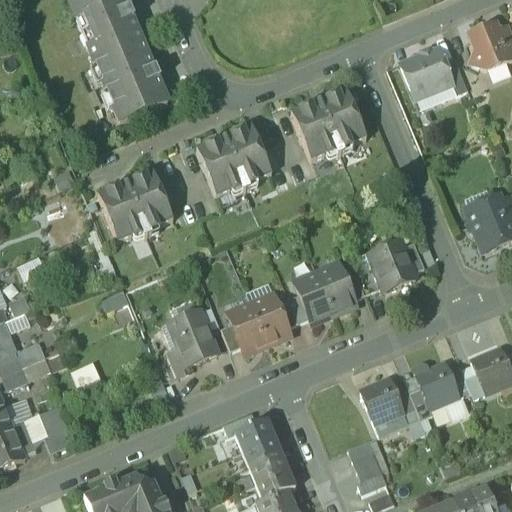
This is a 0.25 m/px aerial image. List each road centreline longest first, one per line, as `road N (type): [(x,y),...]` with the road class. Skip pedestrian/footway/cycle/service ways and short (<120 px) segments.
road 1 (residential): [(289,384),(0,509)]
road 2 (residential): [(469,309),(364,60)]
road 3 (residential): [(469,309),(289,384)]
road 4 (residential): [(364,60),(511,0)]
road 5 (residential): [(104,169),(222,121),(230,106)]
road 6 (residential): [(230,106),(262,105),(364,60)]
road 7 (residential): [(289,384),(339,511)]
road 8 (residential): [(172,0),(213,95),(230,106)]
